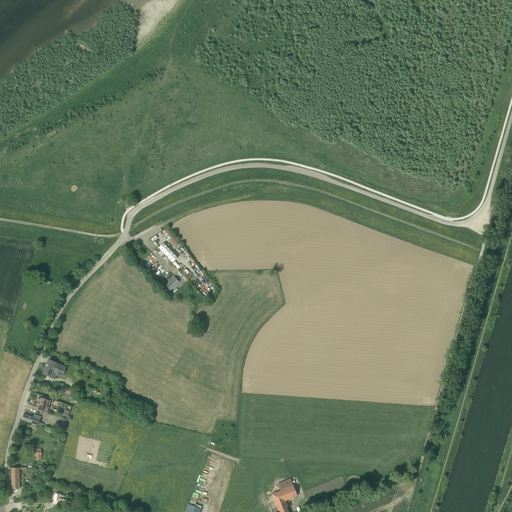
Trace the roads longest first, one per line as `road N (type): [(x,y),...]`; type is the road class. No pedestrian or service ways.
road 1 (unclassified): [(123,236),(134,210),(244,166),(308,173),(461,224),(485,205),(511,115)]
road 2 (residential): [(11,508),(6,455),(35,364),(63,304),(123,236)]
road 3 (track): [(417,470),(483,233)]
road 4 (track): [(123,236),(0,219)]
